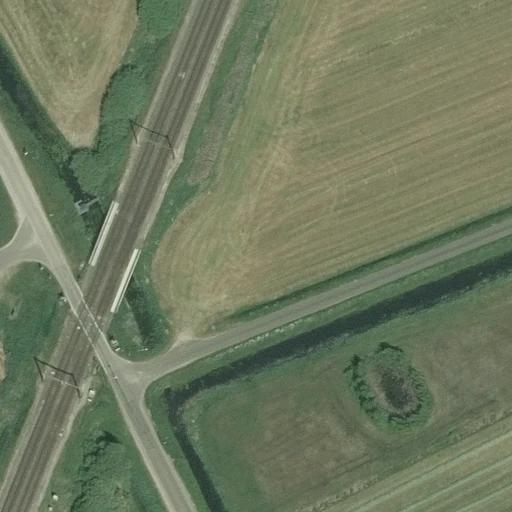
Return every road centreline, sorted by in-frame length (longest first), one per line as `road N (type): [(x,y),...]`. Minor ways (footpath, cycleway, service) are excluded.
road 1 (unclassified): [(116,380),(511,224)]
road 2 (unclassified): [(116,380),(46,242)]
road 3 (unclassified): [(182,511),(116,380)]
